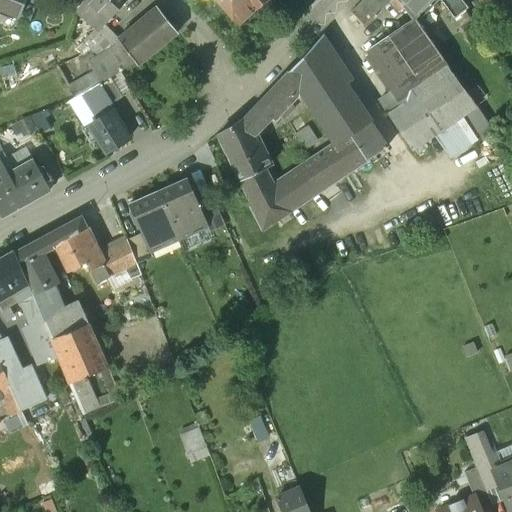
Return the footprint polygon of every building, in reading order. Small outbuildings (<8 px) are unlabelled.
[(0,0),(0,8),(29,20),(34,8),(22,4),(23,0),(0,0)] [(37,0),(23,0),(22,4),(34,8),(37,0)] [(124,0),(83,0),(82,2),(78,12),(87,19),(94,10),(106,21),(124,0)] [(213,0),(236,25),(262,3),(265,3),(267,1),(268,0),(213,0)] [(362,0),(351,12),(365,25),(391,0),(362,0)] [(396,0),(410,18),(428,0),(438,0),(453,19),(464,10),(467,7),(461,0),(396,0)] [(470,4),(467,7),(464,10),(470,19),(477,15),(470,4)] [(118,39),(118,40),(121,45),(135,61),(138,66),(178,34),(157,7),(118,39)] [(464,10),(453,19),(464,33),(474,27),(470,19),(464,10)] [(450,72),(414,20),(413,21),(412,20),(389,36),(389,37),(367,53),(368,55),(391,88),(401,108),(388,117),(412,152),(477,108),(450,72)] [(104,24),(98,30),(97,28),(84,40),(93,50),(111,32),(104,24)] [(111,32),(93,50),(100,57),(121,45),(118,40),(118,39),(111,32)] [(249,201),(247,202),(262,231),(387,148),(373,127),(348,90),(355,86),(345,71),(321,35),(287,73),(298,89),(335,144),(273,185),(249,201)] [(100,57),(88,64),(93,72),(98,83),(109,76),(135,61),(121,45),(100,57)] [(93,72),(68,86),(74,97),(81,93),(98,83),(93,72)] [(287,73),(258,103),(270,116),(278,108),(283,113),(288,108),(284,103),(298,89),(287,73)] [(98,83),(81,93),(99,120),(112,111),(108,105),(122,97),(109,76),(98,83)] [(270,116),(258,103),(245,117),(252,133),(270,116)] [(482,108),(469,116),(482,136),(495,128),(482,108)] [(99,120),(82,130),(90,143),(97,139),(106,153),(129,138),(112,111),(99,120)] [(252,133),(245,117),(217,135),(249,201),(273,185),(264,169),(268,166),(252,133)] [(0,215),(1,217),(49,190),(45,183),(51,180),(42,165),(36,168),(30,157),(16,164),(18,168),(7,174),(0,160),(0,215)] [(187,180),(158,193),(173,228),(183,224),(187,232),(205,224),(206,224),(198,207),(187,180)] [(158,193),(128,206),(141,234),(148,250),(149,249),(165,242),(161,233),(173,228),(158,193)] [(213,200),(198,207),(206,224),(205,224),(208,232),(224,225),(213,200)] [(34,242),(40,255),(51,249),(50,247),(53,246),(86,227),(81,216),(34,242)] [(173,228),(177,237),(187,232),(183,224),(173,228)] [(86,227),(53,246),(67,272),(84,263),(96,283),(125,268),(115,246),(100,254),(86,227)] [(177,237),(173,228),(161,233),(165,242),(177,237)] [(141,234),(127,240),(136,264),(152,257),(149,249),(148,250),(141,234)] [(136,264),(127,240),(115,246),(125,268),(130,278),(140,274),(136,264)] [(40,255),(34,242),(14,252),(14,254),(31,293),(69,383),(83,377),(84,380),(86,379),(85,376),(108,366),(77,300),(61,307),(62,309),(58,311),(46,285),(54,281),(40,255)] [(65,275),(51,249),(40,255),(54,281),(65,275)] [(14,254),(1,262),(0,259),(0,310),(1,313),(9,309),(7,307),(31,293),(14,254)] [(2,339),(0,340),(0,364),(10,387),(23,380),(2,339)] [(0,393),(2,399),(11,417),(22,412),(10,387),(0,364),(0,393)] [(99,408),(86,379),(84,380),(83,377),(69,383),(83,415),(99,408)] [(22,412),(11,417),(16,429),(27,424),(22,412)] [(201,424),(182,431),(193,461),(212,454),(201,424)] [(483,433),(464,440),(476,469),(485,491),(498,486),(492,471),(498,468),(483,433)] [(511,511),(511,462),(498,468),(492,471),(498,486),(509,511),(511,511)] [(485,491),(476,469),(466,473),(475,496),(478,502),(488,498),(485,491)] [(309,511),(300,489),(277,499),(282,511),(309,511)] [(475,496),(464,501),(463,499),(448,505),(449,507),(438,511),(437,511),(482,511),(478,502),(475,496)]
